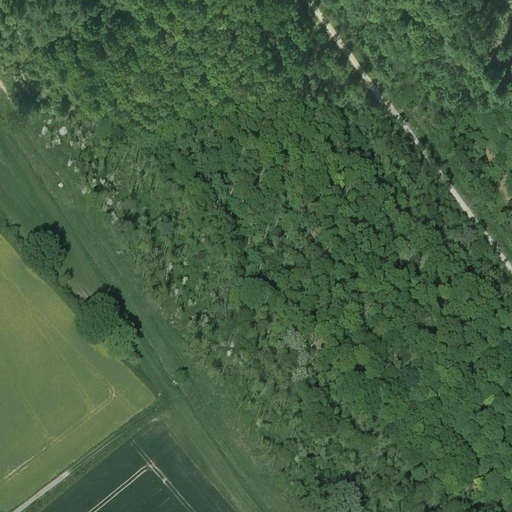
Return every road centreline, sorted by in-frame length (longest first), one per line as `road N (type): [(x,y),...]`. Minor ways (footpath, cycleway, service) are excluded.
road 1 (track): [(302,511),(189,374),(0,77)]
road 2 (track): [(308,0),(511,279)]
road 3 (track): [(16,511),(173,395)]
